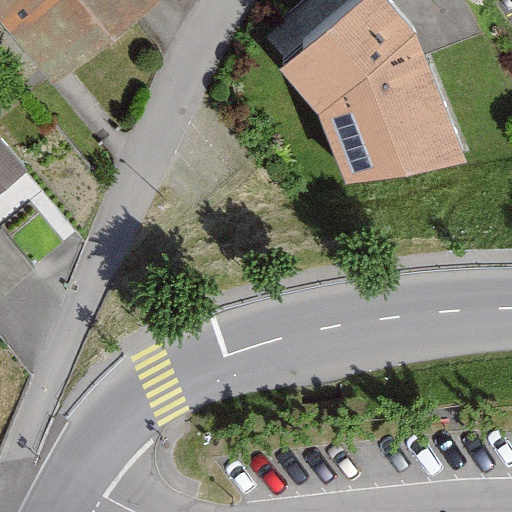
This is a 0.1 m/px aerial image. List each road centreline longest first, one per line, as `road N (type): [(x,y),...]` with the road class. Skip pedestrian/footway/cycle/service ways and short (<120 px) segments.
road 1 (residential): [(511,310),(332,328),(161,382),(94,442),(51,511)]
road 2 (residential): [(226,0),(182,74),(22,449)]
